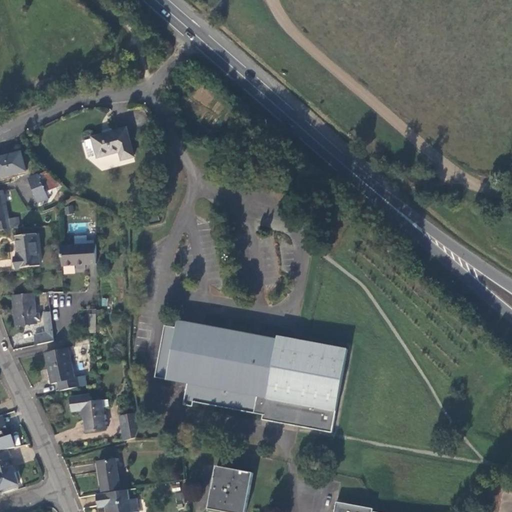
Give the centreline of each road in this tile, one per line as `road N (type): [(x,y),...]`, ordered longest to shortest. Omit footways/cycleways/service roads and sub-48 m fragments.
road 1 (primary): [(397,211),(155,0)]
road 2 (unclassified): [(272,0),(287,26),(456,174),(511,192)]
road 3 (residential): [(0,135),(80,100),(142,95),(159,111),(194,185)]
road 4 (residential): [(64,488),(0,347)]
road 5 (primary): [(397,211),(511,315)]
road 6 (primary): [(511,286),(397,211)]
